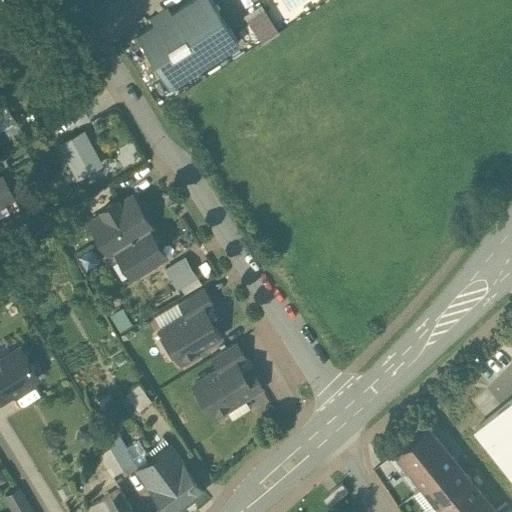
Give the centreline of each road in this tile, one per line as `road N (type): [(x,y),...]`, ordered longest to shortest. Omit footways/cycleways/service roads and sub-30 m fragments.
road 1 (residential): [(88,23),(339,421)]
road 2 (tertiary): [(339,421),(511,254)]
road 3 (tertiary): [(237,511),(339,421)]
